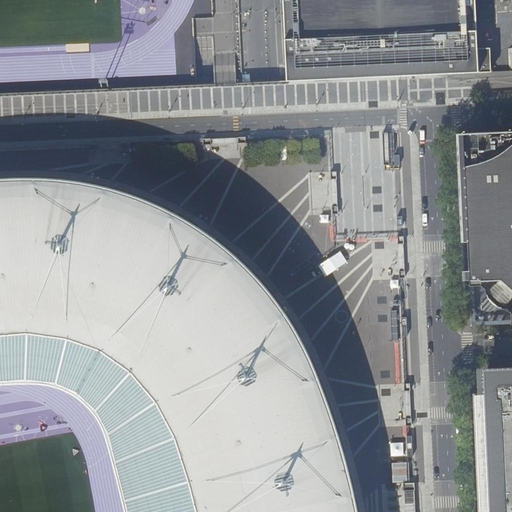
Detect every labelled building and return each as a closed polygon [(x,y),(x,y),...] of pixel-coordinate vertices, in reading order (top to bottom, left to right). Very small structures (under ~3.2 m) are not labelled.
[(292,81),(311,80),(315,80),(315,76),(327,75),(327,79),(436,75),(436,71),(448,70),(448,74),(471,73),(471,72),(476,72),(476,73),(477,73),(472,0),(282,0),(283,4),(285,60),(286,82),(288,82),(288,81),(292,80),(292,81)] [(511,131),(462,134),(468,269),(469,284),(475,284),(482,284),(495,296),(494,297),(496,299),(498,301),(499,299),(511,312),(511,321),(511,323),(511,131)] [(0,511),(356,511),(355,506),(353,494),(345,463),(337,434),(329,410),(319,382),(312,366),(307,354),(301,342),(295,331),(290,322),(276,302),(263,286),(247,268),(236,257),(224,247),(207,234),(195,226),(184,219),(175,214),(160,207),(149,202),(137,198),(126,194),(114,190),(107,188),(91,185),(79,183),(69,181),(51,180),(28,179),(16,179),(0,179),(0,511)] [(511,511),(511,367),(483,369),(484,371),(488,371),(489,382),(489,393),(481,394),(475,394),(475,407),(479,407),(479,412),(475,412),(477,436),(480,436),(480,446),(477,446),(478,464),(481,464),(482,474),(478,474),(479,500),(483,500),(483,505),(480,505),(479,511),(511,511)] [(392,482),(391,462),(371,463),(372,483),(392,482)]
